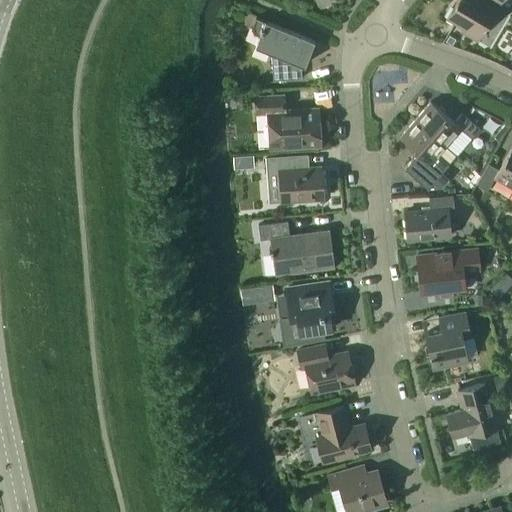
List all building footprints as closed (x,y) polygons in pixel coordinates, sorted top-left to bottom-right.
[(460,32),(476,41),(498,4),(490,0),(466,0),(467,0),(466,0),(457,0),(446,18),(463,28),(460,32)] [(271,51),(273,80),(301,78),(300,63),(304,65),(314,41),(264,21),(255,45),(271,51)] [(268,113),(270,148),(319,145),(317,109),(284,111),(283,95),(255,96),(256,113),(268,113)] [(415,119),(445,146),(460,129),(471,138),(480,129),(461,113),(454,122),(430,102),(415,119)] [(404,169),(427,189),(448,165),(437,155),(445,146),(415,119),(400,137),(418,152),(404,169)] [(494,178),(511,188),(511,145),(498,169),(488,163),(476,184),(487,190),(494,178)] [(278,170),(280,201),(323,198),(321,166),(301,168),(300,156),(276,158),(277,170),(278,170)] [(441,172),(427,189),(440,188),(448,178),(441,172)] [(404,212),(407,240),(450,236),(447,207),(453,207),(452,194),(428,197),(429,209),(404,212)] [(269,238),(275,275),(334,267),(329,229),(289,235),(287,221),(257,225),(259,240),(269,238)] [(417,254),(421,292),(464,288),(462,271),(479,269),(476,248),(417,254)] [(281,319),(284,343),(322,337),(321,329),(330,328),(327,314),(332,313),(328,282),(286,288),(291,318),(281,319)] [(425,333),(432,368),(466,361),(461,338),(469,336),(464,312),(439,317),(441,329),(425,333)] [(305,365),(311,392),(354,383),(347,352),(327,356),(324,344),(297,350),(300,366),(305,365)] [(468,432),(472,448),(499,440),(484,383),(456,390),(461,409),(446,413),(452,436),(468,432)] [(316,436),(322,462),(370,449),(363,423),(348,426),(343,405),(301,416),(299,420),(303,436),(307,438),(316,436)] [(329,488),(336,511),(342,511),(346,511),(347,511),(385,500),(377,473),(366,476),(363,465),(327,475),(331,488),(329,488)]
